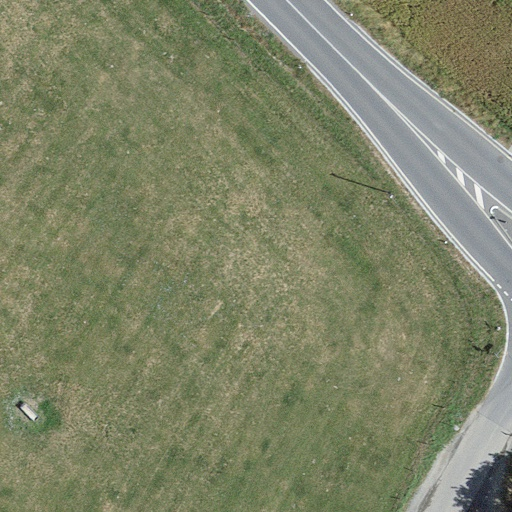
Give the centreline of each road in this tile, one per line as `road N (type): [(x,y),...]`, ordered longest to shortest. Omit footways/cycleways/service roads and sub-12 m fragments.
road 1 (tertiary): [(285,0),(463,184)]
road 2 (unclassified): [(452,511),(511,407)]
